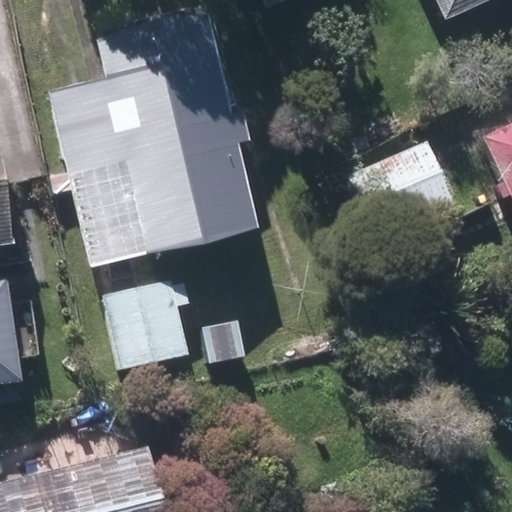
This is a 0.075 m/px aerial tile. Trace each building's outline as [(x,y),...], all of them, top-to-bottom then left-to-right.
[(286,0),(256,0),(262,12),(286,0)] [(421,0),(434,28),(494,0),(421,0)] [(242,238),(193,25),(88,49),(97,86),(47,97),(65,179),(116,168),(137,261),(242,238)] [(511,130),(477,147),(511,222),(511,130)] [(418,149),(345,181),(371,240),(444,208),(418,149)] [(161,288),(98,302),(114,375),(177,361),(161,288)] [(0,389),(8,389),(0,322),(0,389)] [(0,489),(0,511),(144,511),(131,458),(0,489)]
